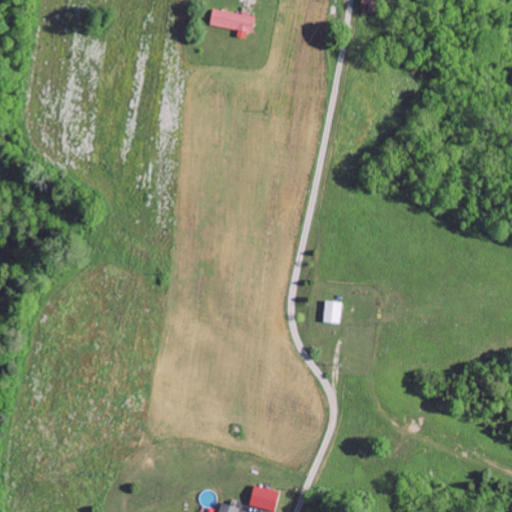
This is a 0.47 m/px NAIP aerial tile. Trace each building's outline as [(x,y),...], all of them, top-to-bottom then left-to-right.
[(363,0),(364,15),(385,14),(384,0),(363,0)] [(240,31),(239,36),(251,39),(256,16),(216,7),(212,25),(240,31)] [(326,322),(342,324),(344,303),(328,301),(326,322)] [(282,492),(256,486),(252,505),(277,511),(282,492)] [(238,511),(240,508),(223,503),(221,511),(238,511)]
